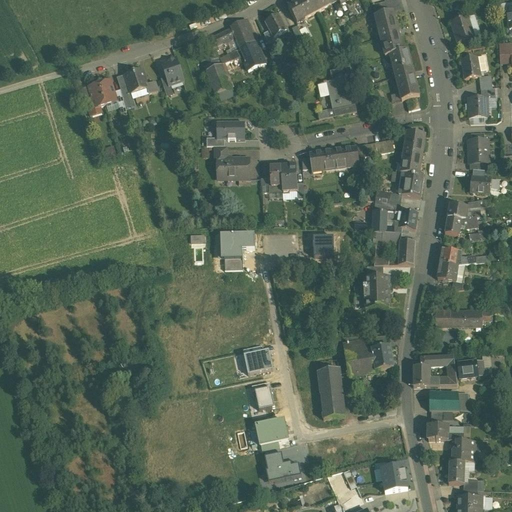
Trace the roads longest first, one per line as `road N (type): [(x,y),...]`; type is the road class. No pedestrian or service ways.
road 1 (tertiary): [(409,420),(407,348),(445,112)]
road 2 (residential): [(409,420),(300,439),(265,273),(274,252)]
road 3 (residential): [(75,69),(229,24),(274,0)]
road 4 (residential): [(445,112),(291,143)]
